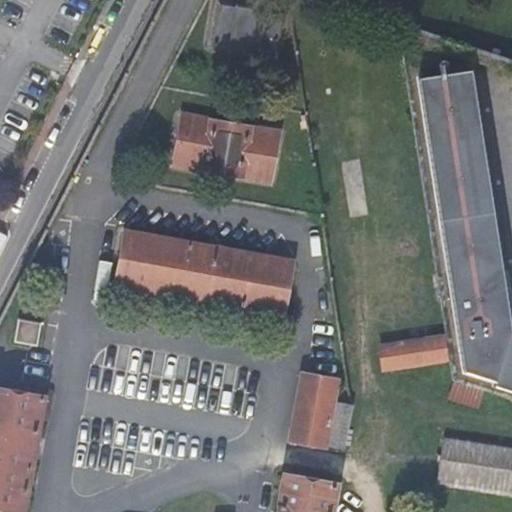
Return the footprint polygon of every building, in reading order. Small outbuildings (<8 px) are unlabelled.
[(235,9),(220,6),(212,47),(229,51),(228,52),(257,58),(257,56),(274,60),(281,18),(265,14),(265,12),(236,7),(235,9)] [(467,380),(511,394),(511,333),(502,330),(461,68),(409,74),(457,377),(467,380)] [(277,133),(181,114),(172,163),(269,181),(277,133)] [(290,262),(126,232),(116,285),(282,315),(290,262)] [(41,323),(18,320),(15,341),(38,345),(41,323)] [(381,371),(448,361),(445,338),(378,348),(381,371)] [(337,382),(302,375),(290,441),(325,448),(337,382)] [(476,409),(482,390),(451,381),(445,400),(476,409)] [(21,511),(42,398),(0,390),(0,508),(17,511),(21,511)] [(511,448),(442,438),(435,486),(511,497),(511,448)] [(332,511),(337,486),(284,475),(277,511),(332,511)]
